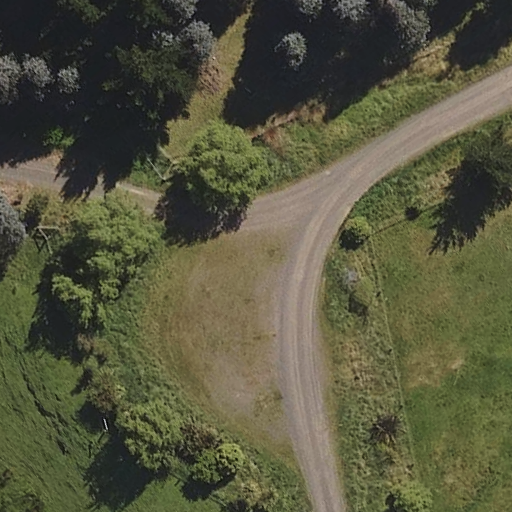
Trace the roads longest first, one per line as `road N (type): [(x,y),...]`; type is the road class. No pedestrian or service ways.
road 1 (unclassified): [(279,324),(263,291),(333,158),(511,78)]
road 2 (unclassified): [(279,324),(100,174),(0,159)]
road 3 (unclassified): [(335,511),(310,385),(279,324)]
